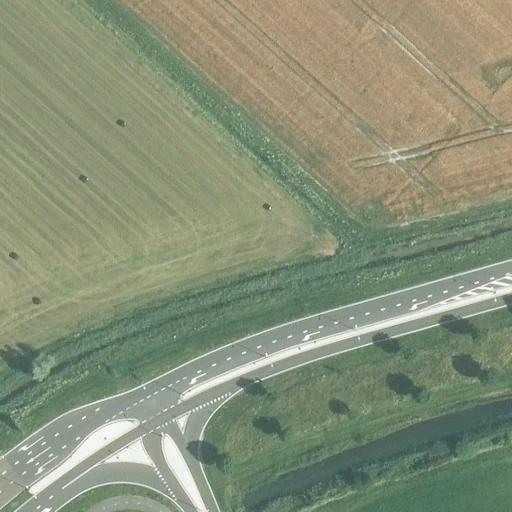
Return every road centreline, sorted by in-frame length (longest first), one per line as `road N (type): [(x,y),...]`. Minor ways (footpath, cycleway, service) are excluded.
road 1 (secondary): [(511,269),(250,345),(145,391)]
road 2 (secondary): [(214,392),(325,349),(511,297)]
road 3 (secondary): [(145,391),(0,484)]
